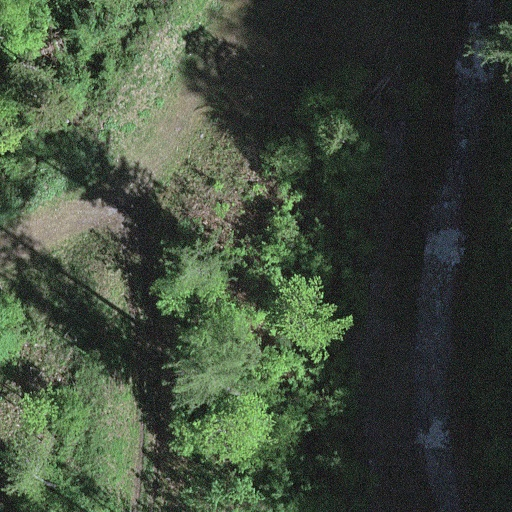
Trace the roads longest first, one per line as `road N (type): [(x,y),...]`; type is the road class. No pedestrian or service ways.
road 1 (track): [(147,511),(160,117)]
road 2 (track): [(0,256),(160,117),(245,0)]
